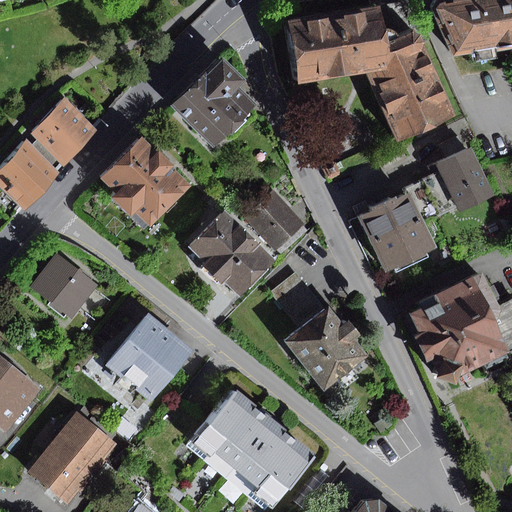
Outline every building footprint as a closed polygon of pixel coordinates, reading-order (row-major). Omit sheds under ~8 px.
[(431,9),(451,58),(474,53),(473,50),(511,43),(511,0),(444,0),(435,2),(431,9)] [(362,74),(393,145),(452,124),(416,51),(419,43),(416,35),(407,33),(392,3),(285,23),(295,84),(362,74)] [(216,152),(260,110),(242,91),(248,85),(224,59),(174,107),(216,152)] [(64,162),(95,128),(61,97),(30,131),(64,162)] [(442,146),(448,160),(465,152),(459,138),(442,146)] [(152,228),(193,189),(174,170),(177,168),(161,152),(159,154),(146,140),(105,179),(119,194),(114,198),(133,218),(138,213),(152,228)] [(56,172),(21,141),(0,164),(0,186),(23,207),(56,172)] [(458,209),(462,216),(496,200),(472,149),(465,152),(448,160),(438,165),(442,172),(458,209)] [(336,160),(322,167),(327,179),(331,180),(343,174),(336,160)] [(458,209),(442,172),(422,182),(438,218),(458,209)] [(438,218),(422,182),(406,189),(409,194),(424,225),(438,218)] [(275,191),(247,218),(279,252),(308,225),(275,191)] [(360,217),(387,273),(395,269),(398,274),(431,258),(429,254),(436,250),(424,225),(409,194),(360,217)] [(366,201),(353,207),(357,216),(370,210),(366,201)] [(227,282),(242,298),(278,264),(231,214),(196,247),(210,262),(205,266),(223,285),(227,282)] [(32,287),(73,320),(99,287),(58,254),(32,287)] [(271,292),(302,331),(328,311),(297,272),(271,292)] [(419,338),(431,361),(435,359),(442,371),(439,379),(459,387),(463,377),(483,368),(485,373),(490,376),(507,368),(508,363),(506,358),(511,355),(511,302),(492,313),(475,280),(411,312),(423,336),(419,338)] [(302,331),(287,343),(325,393),(368,359),(356,343),(363,337),(350,321),(343,326),(330,309),(328,311),(302,331)] [(108,367),(153,404),(194,354),(149,317),(108,367)] [(0,424),(10,433),(44,392),(0,356),(0,424)] [(274,511),(318,460),(238,391),(194,442),(274,511)] [(69,505),(118,444),(79,412),(29,473),(69,505)] [(386,416),(375,424),(381,433),(393,426),(386,416)] [(319,469),(294,501),(302,507),(326,474),(319,469)] [(173,487),(168,493),(180,503),(185,496),(173,487)] [(395,511),(382,500),(368,503),(360,511),(395,511)]
